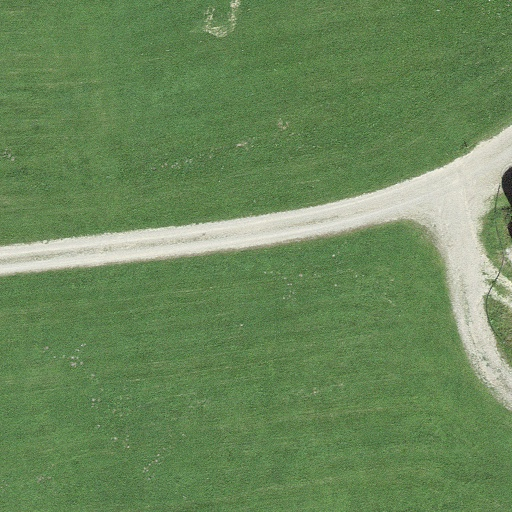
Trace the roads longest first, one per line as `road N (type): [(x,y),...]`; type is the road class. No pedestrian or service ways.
road 1 (track): [(511,145),(402,200),(351,215),(0,260)]
road 2 (track): [(452,176),(480,341),(511,384)]
